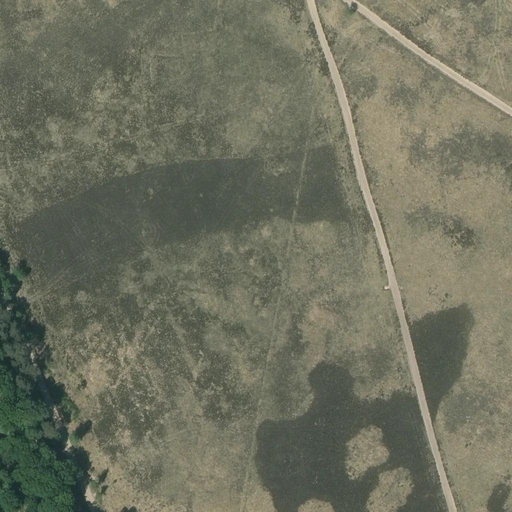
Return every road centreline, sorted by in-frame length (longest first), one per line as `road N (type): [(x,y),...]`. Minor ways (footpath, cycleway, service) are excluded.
road 1 (track): [(309,0),(451,511)]
road 2 (track): [(0,298),(92,511)]
road 3 (track): [(344,0),(511,114)]
